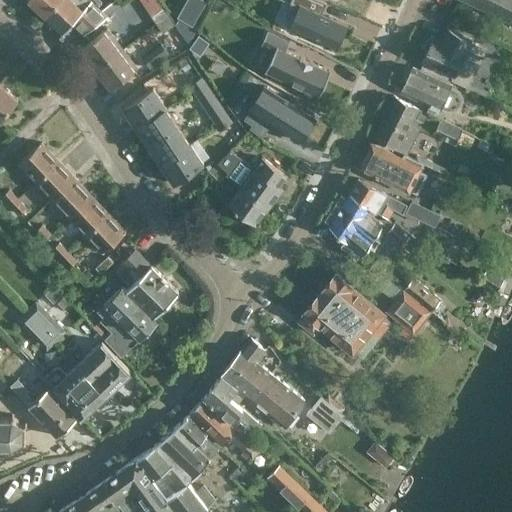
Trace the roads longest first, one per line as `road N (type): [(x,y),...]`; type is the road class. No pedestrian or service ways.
road 1 (residential): [(242,295),(156,213),(48,62),(0,19)]
road 2 (residential): [(242,295),(287,250),(328,187),(414,0)]
road 3 (residential): [(0,507),(51,489),(137,430),(198,370),(242,295)]
